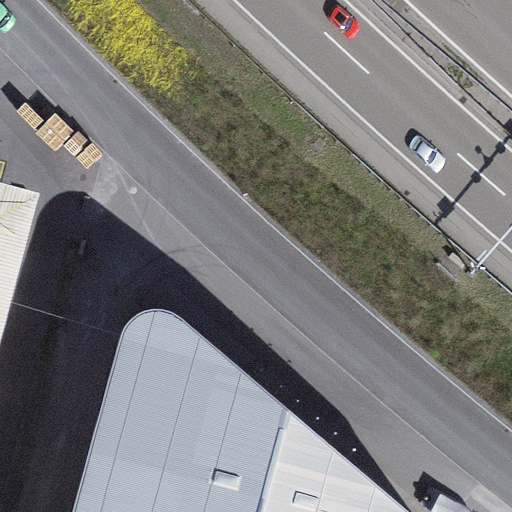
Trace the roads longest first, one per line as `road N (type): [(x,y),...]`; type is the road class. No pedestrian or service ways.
road 1 (residential): [(29,50),(511,456)]
road 2 (motorway): [(285,0),(511,204)]
